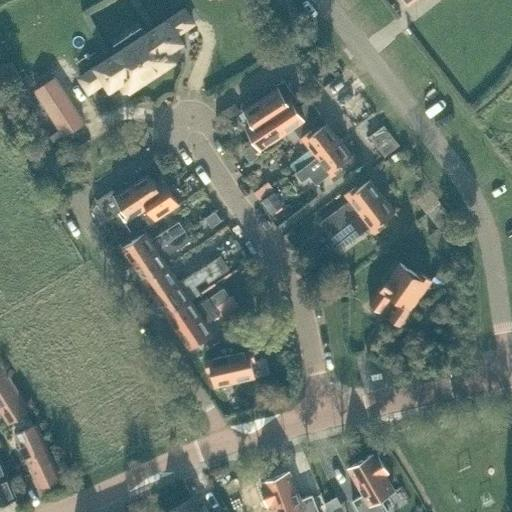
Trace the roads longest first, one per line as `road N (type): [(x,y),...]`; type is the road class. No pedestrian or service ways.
road 1 (unclassified): [(511,364),(474,190),(323,0)]
road 2 (residential): [(228,438),(79,212),(81,198),(188,125)]
road 3 (residential): [(188,125),(300,292),(330,411)]
road 4 (residential): [(364,146),(290,59),(188,125)]
road 5 (tertiary): [(330,411),(511,372)]
road 6 (tertiary): [(59,511),(228,438)]
